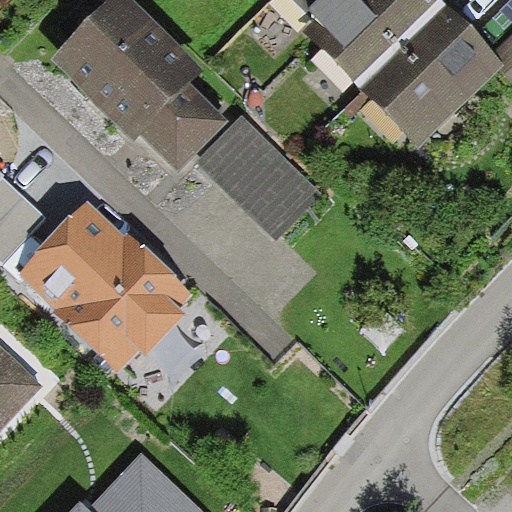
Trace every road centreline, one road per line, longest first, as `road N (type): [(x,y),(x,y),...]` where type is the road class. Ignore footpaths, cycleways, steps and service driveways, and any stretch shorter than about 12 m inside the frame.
road 1 (residential): [(267,331),(0,74)]
road 2 (residential): [(331,511),(511,306)]
